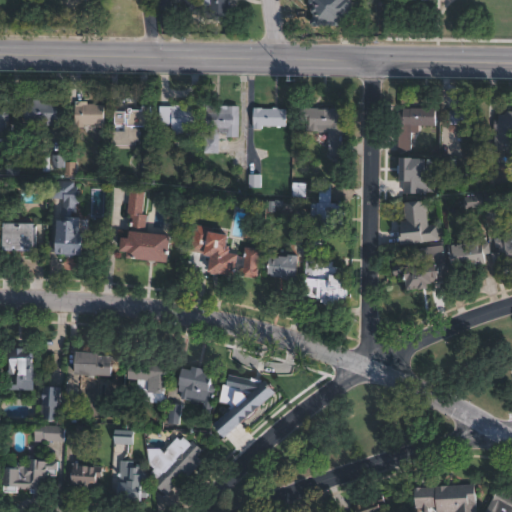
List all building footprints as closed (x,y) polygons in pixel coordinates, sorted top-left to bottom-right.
[(228,0),(228,7),(232,7),(232,21),(223,21),(223,22),(213,22),(213,21),(204,21),(204,15),(191,15),(192,7),(203,7),(203,0),(228,0)] [(350,0),(351,3),(346,4),(348,25),(331,28),(328,28),(310,31),(307,11),(302,12),(300,0),(350,0)] [(48,99),(48,103),(57,103),(57,112),(59,112),(59,122),(54,122),(54,125),(41,125),(41,122),(23,122),(23,103),(33,103),(32,99),(48,99)] [(86,100),(86,103),(94,103),(94,105),(103,105),(103,122),(104,122),(104,127),(94,127),(94,124),(83,124),(83,127),(75,127),(75,100),(86,100)] [(191,104),(191,111),(197,111),(197,127),(190,127),(190,136),(176,136),(176,138),(173,138),(173,135),(171,135),(171,124),(159,124),(159,106),(172,106),(172,104),(191,104)] [(150,105),(150,118),(152,118),(152,126),(130,127),(130,128),(138,128),(138,140),(135,140),(135,145),(112,145),(112,131),(124,131),(124,125),(114,125),(114,123),(113,123),(113,111),(125,110),(125,113),(129,113),(129,112),(128,112),(127,111),(127,110),(127,109),(127,108),(128,108),(128,107),(129,107),(130,107),(130,108),(131,108),(131,109),(141,109),(141,105),(150,105)] [(239,106),(239,137),(227,137),(227,141),(228,141),(227,152),(219,152),(219,153),(217,153),(217,156),(209,155),(209,153),(204,153),(204,136),(210,136),(210,130),(206,129),(206,105),(239,106)] [(428,106),(428,108),(435,108),(435,125),(412,125),(411,149),(412,149),(417,160),(413,162),(414,166),(409,167),(408,165),(404,166),(398,153),(399,107),(422,108),(422,106),(428,106)] [(278,107),(278,109),(286,109),(286,126),(262,126),(262,129),(253,129),(253,107),(262,107),(262,108),(273,108),(273,107),(278,107)] [(0,108),(9,108),(9,121),(6,121),(6,136),(0,136),(0,108)] [(345,108),(345,134),(342,134),(342,149),(329,149),(329,142),(318,142),(318,131),(309,131),(309,122),(301,122),(301,108),(345,108)] [(468,110),(479,110),(479,127),(475,127),(475,139),(468,139),(468,141),(459,141),(458,140),(458,137),(460,137),(460,134),(449,134),(449,124),(449,110),(460,110),(468,110)] [(511,150),(495,150),(495,122),(498,123),(498,114),(505,114),(505,111),(511,111),(511,150)] [(6,151),(7,156),(18,156),(18,173),(6,173),(6,156),(1,157),(1,151),(6,151)] [(50,172),(43,172),(43,163),(44,163),(44,156),(50,156),(50,155),(64,155),(64,168),(50,168),(50,172)] [(457,159),(456,175),(442,175),(443,159),(457,159)] [(507,165),(507,184),(495,184),(495,186),(486,186),(487,165),(507,165)] [(306,194),(292,194),(292,180),(306,180),(306,194)] [(80,192),(79,203),(76,203),(76,216),(79,217),(88,216),(87,235),(82,235),(81,255),(54,253),(55,233),(56,233),(57,219),(62,220),(63,199),(54,198),(55,181),(73,182),(73,186),(77,186),(76,191),(80,192)] [(332,183),(331,202),(345,203),(344,226),(320,226),(320,231),(310,231),(310,203),(317,203),(317,202),(319,202),(319,183),(332,183)] [(179,246),(178,255),(175,255),(174,267),(147,264),(146,266),(135,265),(135,263),(110,260),(112,244),(132,246),(133,234),(131,234),(133,214),(128,213),(130,190),(144,191),(142,215),(147,215),(146,235),(151,236),(151,243),(179,246)] [(497,206),(465,209),(464,196),(496,193),(497,206)] [(400,244),(440,239),(438,220),(428,221),(425,199),(405,201),(408,221),(397,222),(400,244)] [(283,200),(283,203),(293,203),(293,212),(283,211),(283,207),(275,206),(275,212),(269,212),(269,201),(275,201),(275,200),(283,200)] [(233,209),(231,229),(222,228),(223,221),(218,221),(217,228),(206,227),(206,219),(208,206),(233,209)] [(309,216),(307,234),(293,233),(296,210),(305,211),(305,215),(309,216)] [(16,223),(16,225),(20,226),(20,223),(32,223),(32,224),(32,226),(33,226),(33,251),(2,250),(3,222),(16,223)] [(511,260),(493,264),(491,253),(499,251),(498,248),(496,248),(494,238),(505,236),(506,239),(507,239),(506,228),(511,228),(511,260)] [(482,234),(483,243),(489,242),(491,252),(484,254),(485,264),(451,270),(447,245),(472,241),(471,236),(482,234)] [(341,278),(346,278),(346,285),(347,285),(346,298),(339,298),(339,306),(324,305),(325,303),(321,302),(322,301),(317,301),(317,298),(301,297),(302,278),(305,278),(308,242),(324,243),(323,260),(330,260),(330,261),(333,261),(332,275),(341,275),(341,278)] [(238,254),(234,277),(218,274),(218,275),(210,274),(210,272),(207,271),(212,245),(230,248),(229,252),(238,254)] [(405,289),(432,287),(432,278),(445,277),(443,246),(420,247),(421,262),(403,263),(405,289)] [(260,248),(258,278),(242,276),(244,247),(260,248)] [(298,255),(296,276),(268,273),(269,257),(279,258),(279,256),(287,257),(288,254),(298,255)] [(23,348),(23,351),(32,351),(32,383),(33,383),(33,390),(7,390),(7,375),(4,375),(4,350),(12,350),(12,348),(23,348)] [(112,356),(111,379),(87,378),(87,375),(73,375),(74,351),(96,353),(96,355),(112,356)] [(165,363),(162,401),(136,399),(138,380),(127,379),(128,363),(137,364),(138,361),(165,363)] [(203,369),(202,373),(211,375),(209,386),(215,387),(214,393),(212,393),(209,402),(181,396),(182,391),(179,389),(180,386),(178,385),(182,368),(190,370),(191,366),(203,369)] [(268,383),(262,404),(259,403),(258,405),(249,415),(248,414),(230,429),(227,425),(218,433),(214,427),(243,400),(222,394),(229,371),(268,383)] [(59,388),(58,420),(42,419),(42,417),(35,417),(36,405),(41,405),(42,387),(59,388)] [(95,390),(95,400),(78,400),(78,406),(93,407),(92,418),(64,417),(65,387),(77,387),(77,390),(95,390)] [(181,404),(178,423),(166,421),(169,402),(181,404)] [(87,424),(87,440),(68,440),(68,438),(67,438),(67,425),(67,424),(87,424)] [(64,427),(64,442),(44,441),(43,442),(33,442),(34,426),(64,427)] [(133,430),(132,445),(114,444),(115,429),(133,430)] [(183,437),(189,443),(192,440),(203,451),(197,457),(202,461),(166,496),(153,482),(151,476),(150,473),(154,469),(149,464),(147,449),(160,449),(162,452),(177,437),(180,441),(183,437)] [(17,463),(27,463),(27,459),(37,459),(37,461),(50,462),(50,480),(43,480),(43,488),(44,488),(44,492),(43,492),(43,496),(33,496),(33,493),(32,493),(32,490),(16,489),(17,481),(6,480),(7,469),(6,469),(5,453),(18,453),(17,463)] [(101,471),(101,478),(96,478),(96,484),(100,484),(101,484),(102,485),(102,486),(102,487),(103,487),(103,488),(102,488),(102,489),(102,490),(102,491),(101,491),(100,492),(91,492),(91,498),(79,497),(79,485),(70,485),(71,463),(78,464),(78,466),(87,466),(87,467),(93,468),(93,471),(101,471)] [(142,466),(141,488),(147,488),(147,499),(141,498),(141,502),(117,501),(117,483),(119,483),(120,464),(129,464),(129,466),(142,466)] [(448,486),(448,493),(475,492),(475,511),(437,511),(437,508),(428,509),(428,511),(422,511),(422,509),(415,509),(414,494),(435,493),(435,487),(448,486)] [(511,495),(511,511),(485,511),(498,488),(511,495)] [(355,511),(353,507),(383,496),(386,506),(380,508),(381,511),(355,511)]
